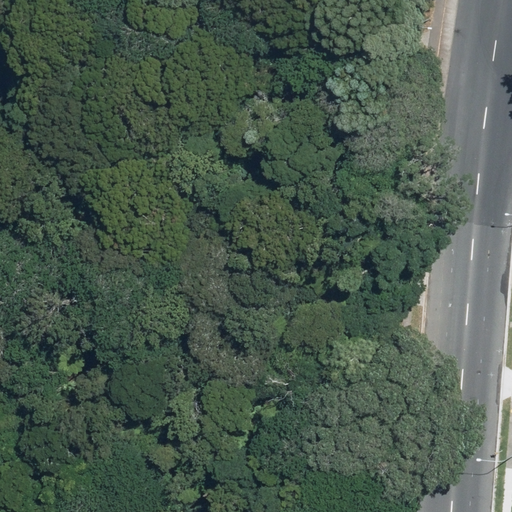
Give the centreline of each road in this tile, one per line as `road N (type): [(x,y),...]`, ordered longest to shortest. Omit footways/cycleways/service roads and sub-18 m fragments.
road 1 (primary): [(453,511),(479,170)]
road 2 (primary): [(479,170),(503,0)]
